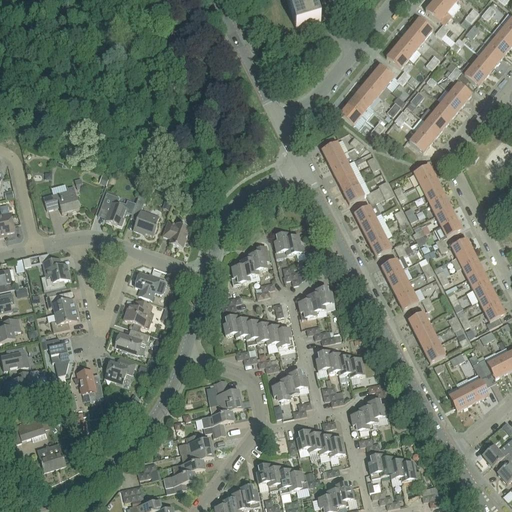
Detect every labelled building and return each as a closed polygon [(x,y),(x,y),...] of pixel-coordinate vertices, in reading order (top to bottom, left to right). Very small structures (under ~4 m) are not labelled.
[(287,0),(296,30),(321,23),(318,24),(310,0),(287,0)] [(436,0),(434,3),(448,15),(453,19),(461,9),(456,5),(449,0),(436,0)] [(440,25),(448,15),(434,3),(426,13),(440,25)] [(490,9),(486,13),(492,18),(496,13),(490,9)] [(473,11),(469,16),(475,21),(479,16),(473,11)] [(488,23),(492,18),(486,13),(482,18),(488,23)] [(465,21),(467,22),(471,26),(475,21),(469,16),(465,21)] [(419,21),(411,31),(425,42),(433,33),(427,27),(419,21)] [(443,26),(439,31),(446,36),(449,32),(450,31),(443,26)] [(474,28),(470,33),(476,38),(479,33),(474,28)] [(511,50),(511,48),(511,34),(505,29),(497,39),(511,50)] [(403,40),(417,52),(425,42),(411,31),(403,40)] [(446,36),(439,31),(435,36),(442,41),(445,37),(446,36)] [(476,38),(470,33),(465,37),(471,43),(476,38)] [(445,37),(442,41),(451,49),(455,45),(455,44),(445,37)] [(503,60),(511,50),(497,39),(489,48),(503,60)] [(403,40),(395,50),(409,62),(417,52),(403,40)] [(434,57),(438,52),(426,43),(422,48),(434,57)] [(457,55),(461,50),(461,49),(455,44),(451,50),(457,55)] [(489,48),(481,58),(495,70),(503,60),(489,48)] [(409,62),(395,50),(387,60),(395,66),(401,72),(409,62)] [(434,58),(430,63),(436,68),(440,63),(434,58)] [(487,80),(495,70),(481,58),(473,68),(487,80)] [(426,68),(432,73),(436,68),(430,63),(426,68)] [(470,65),(470,66),(468,64),(464,71),(468,74),(464,78),(478,89),(487,80),(473,68),(470,65)] [(395,80),(388,74),(380,68),(372,77),(386,89),(395,80)] [(456,69),(452,74),(458,79),(462,74),(456,69)] [(405,73),(401,78),(407,83),(411,78),(405,73)] [(448,79),(454,84),(458,79),(452,74),(448,79)] [(372,77),(364,87),(378,99),(386,89),(372,77)] [(407,83),(401,78),(396,83),(402,88),(407,83)] [(427,85),(433,89),(437,84),(431,79),(427,85)] [(472,97),(464,91),(458,86),(450,95),(464,107),(472,97)] [(356,97),(370,109),(378,99),(364,87),(356,97)] [(464,107),(450,95),(446,92),(438,102),(442,105),(456,117),(464,107)] [(419,94),(415,99),(420,104),(424,99),(419,94)] [(356,97),(348,107),(362,119),(370,109),(356,97)] [(420,104),(415,99),(410,104),(416,109),(420,104)] [(395,105),(391,110),(397,115),(401,110),(395,105)] [(456,117),(442,105),(434,115),(448,126),(456,117)] [(348,123),(354,128),(362,119),(348,107),(340,117),(348,123)] [(402,112),(410,117),(413,113),(405,108),(402,112)] [(387,115),(393,120),(397,115),(391,110),(387,115)] [(403,114),(398,119),(404,123),(408,119),(403,114)] [(440,136),(448,126),(434,115),(426,125),(440,136)] [(404,123),(398,119),(394,123),(400,128),(404,123)] [(413,130),(418,134),(432,146),(440,136),(426,125),(421,121),(413,130)] [(381,134),(382,133),(385,129),(379,124),(375,130),(381,134)] [(371,134),(377,139),(381,134),(375,130),(371,134)] [(432,146),(418,134),(409,144),(423,156),(432,146)] [(354,150),(359,143),(354,140),(349,146),(354,150)] [(365,148),(362,146),(359,143),(354,150),(360,154),(365,148)] [(343,155),(337,145),(322,152),(328,163),(343,155)] [(328,163),(333,174),(348,166),(343,155),(328,163)] [(367,163),(370,169),(377,165),(374,159),(367,163)] [(333,174),(338,185),(354,177),(360,174),(354,163),(348,166),(333,174)] [(380,171),(377,165),(370,169),(373,174),(380,171)] [(429,168),(420,172),(414,175),(420,186),(435,178),(429,168)] [(359,188),(354,177),(338,185),(344,196),(359,188)] [(440,189),(435,178),(420,186),(425,197),(440,189)] [(84,191),(81,180),(75,182),(78,192),(84,191)] [(367,198),(369,203),(391,192),(387,184),(387,185),(378,189),(379,191),(370,195),(366,197),(367,198)] [(365,199),(367,198),(366,197),(370,195),(365,185),(359,188),(344,196),(349,206),(365,199)] [(80,211),(75,192),(74,189),(67,191),(68,194),(54,198),(44,200),(47,213),(60,209),(62,216),(80,211)] [(394,192),(397,198),(403,194),(401,189),(394,192)] [(425,197),(431,207),(446,200),(440,189),(425,197)] [(141,192),(136,206),(131,220),(137,222),(133,232),(141,235),(142,234),(154,238),(157,229),(156,228),(160,219),(141,212),(148,195),(141,192)] [(391,192),(369,203),(372,208),(385,202),(386,203),(394,199),(391,192)] [(406,200),(403,194),(397,198),(400,204),(406,200)] [(106,222),(122,228),(128,211),(117,207),(120,200),(107,195),(101,210),(109,213),(106,222)] [(436,218),(451,211),(446,200),(431,207),(436,218)] [(360,227),(375,219),(370,208),(354,216),(360,227)] [(405,214),(408,219),(414,216),(412,211),(405,214)] [(457,222),(451,211),(436,218),(442,229),(457,222)] [(394,216),(397,222),(404,218),(401,213),(394,216)] [(6,235),(15,233),(11,215),(0,217),(0,239),(6,238),(6,235)] [(417,222),(414,216),(408,219),(411,225),(417,222)] [(366,238),(387,227),(381,217),(376,219),(375,219),(360,227),(366,238)] [(404,218),(397,222),(400,228),(407,224),(404,218)] [(462,232),(457,222),(442,229),(435,233),(440,242),(443,241),(444,242),(447,240),(462,232)] [(183,251),(190,230),(177,225),(177,227),(168,223),(163,238),(171,241),(170,246),(183,251)] [(366,238),(371,249),(387,241),(393,238),(387,227),(366,238)] [(419,241),(426,237),(430,235),(426,227),(420,230),(421,232),(416,235),(419,241)] [(277,256),(276,256),(275,256),(276,262),(284,260),(284,259),(288,259),(287,254),(286,247),(291,246),(290,240),(289,236),(279,238),(280,243),(274,245),(277,256)] [(299,238),(290,240),(291,246),(286,247),(287,254),(288,259),(297,257),(305,255),(303,248),(301,248),(299,238)] [(377,260),(385,255),(392,252),(387,241),(371,249),(377,260)] [(439,250),(446,246),(444,242),(443,241),(440,242),(436,244),(439,250)] [(467,241),(458,246),(452,249),(457,260),(472,252),(467,241)] [(405,251),(407,256),(413,253),(413,251),(417,249),(417,248),(416,245),(411,248),(408,250),(405,251)] [(395,249),(397,255),(405,251),(402,246),(395,249)] [(449,252),(446,246),(439,250),(441,256),(449,252)] [(257,267),(259,278),(263,277),(262,273),(268,271),(267,265),(270,264),(267,249),(257,251),(258,256),(249,258),(250,262),(252,268),(257,267)] [(407,256),(405,251),(397,255),(400,260),(400,261),(404,259),(408,257),(407,256)] [(478,263),(472,252),(457,260),(463,271),(478,263)] [(315,262),(318,266),(323,262),(319,258),(315,262)] [(404,259),(400,261),(400,260),(397,261),(381,269),(387,280),(402,272),(409,269),(404,259)] [(30,260),(23,261),(25,270),(32,268),(30,260)] [(46,279),(42,280),(45,294),(66,290),(64,283),(70,282),(67,267),(62,268),(60,261),(43,265),(46,279)] [(240,264),(241,268),(242,268),(243,275),(249,273),(251,284),(260,282),(259,278),(257,267),(252,268),(250,262),(240,264)] [(483,274),(478,263),(463,271),(468,281),(483,274)] [(431,272),(428,266),(422,269),(421,269),(424,275),(431,272)] [(233,288),(251,284),(249,273),(243,275),(242,268),(241,268),(232,270),(234,280),(232,281),(233,288)] [(447,279),(443,271),(441,268),(434,272),(440,282),(447,279)] [(167,283),(170,276),(154,269),(151,276),(167,283)] [(286,283),(292,282),(293,282),(291,276),(290,269),(283,271),(286,283)] [(0,294),(14,292),(13,284),(10,271),(4,273),(4,272),(0,273),(0,294)] [(387,280),(392,291),(408,283),(402,272),(387,280)] [(434,278),(431,272),(424,275),(427,281),(434,278)] [(489,285),(483,274),(468,281),(474,292),(489,285)] [(155,296),(155,295),(161,297),(163,296),(167,286),(165,283),(160,281),(160,280),(150,277),(149,278),(140,275),(135,289),(141,291),(139,298),(152,302),(155,296)] [(297,275),(291,276),(293,282),(292,282),(293,288),(300,287),(297,275)] [(450,284),(447,279),(440,282),(443,288),(450,284)] [(392,291),(398,302),(414,294),(408,283),(392,291)] [(262,288),(263,294),(269,293),(275,292),(274,285),(262,288)] [(494,295),(489,285),(474,292),(467,296),(472,307),(479,303),(494,295)] [(447,297),(454,293),(458,291),(456,287),(452,289),(445,293),(447,297)] [(16,292),(18,300),(28,297),(27,290),(16,292)] [(316,293),(317,297),(318,303),(324,302),(325,308),(335,306),(332,295),(327,296),(326,291),(316,293)] [(257,296),(258,302),(271,299),(269,293),(263,294),(257,296)] [(419,305),(414,294),(398,302),(403,313),(419,305)] [(0,317),(12,314),(11,307),(15,306),(12,295),(0,297),(0,303),(0,304),(0,303),(0,317)] [(55,317),(77,312),(75,305),(74,305),(73,301),(65,303),(64,295),(46,299),(49,311),(54,310),(55,317)] [(448,299),(451,304),(457,301),(455,295),(448,299)] [(479,303),(485,314),(500,306),(494,295),(479,303)] [(326,313),(325,308),(324,302),(318,303),(317,297),(307,299),(308,304),(309,310),(315,309),(316,315),(326,313)] [(228,302),(229,308),(235,307),(242,305),(240,299),(228,302)] [(421,303),(424,308),(431,305),(428,299),(421,303)] [(169,300),(166,306),(165,310),(172,312),(175,302),(169,300)] [(463,311),(457,301),(451,304),(456,315),(463,311)] [(134,325),(132,331),(140,334),(141,328),(150,330),(154,316),(150,314),(152,308),(137,303),(135,309),(129,307),(124,322),(134,325)] [(317,319),(316,315),(315,309),(309,310),(308,304),(298,306),(302,323),(317,319)] [(434,310),(431,305),(424,308),(427,314),(434,310)] [(281,306),(275,308),(278,320),(284,319),(281,306)] [(505,317),(500,306),(485,314),(490,325),(487,326),(490,332),(503,325),(502,325),(500,320),(505,317)] [(237,313),(235,307),(229,308),(223,309),(224,315),(237,313)] [(173,312),(166,310),(164,316),(171,319),(173,312)] [(77,312),(55,317),(57,323),(51,324),(54,335),(70,332),(69,325),(77,323),(77,320),(78,319),(77,312)] [(408,322),(414,333),(430,325),(424,314),(408,322)] [(469,322),(465,316),(459,320),(462,326),(469,322)] [(240,329),(239,323),(238,319),(228,321),(229,326),(224,327),(226,339),(236,337),(235,330),(240,329)] [(451,328),(458,325),(455,319),(448,322),(451,328)] [(14,335),(21,334),(18,321),(1,325),(2,332),(0,332),(0,345),(16,342),(14,335)] [(248,321),(239,323),(240,329),(235,330),(236,337),(236,341),(246,339),(247,339),(245,333),(251,331),(249,325),(248,321)] [(462,326),(465,332),(472,328),(469,322),(462,326)] [(246,339),(247,344),(248,348),(258,346),(257,342),(256,335),(261,334),(260,328),(259,324),(249,325),(251,331),(245,333),(247,339),(246,339)] [(419,344),(435,336),(430,325),(414,333),(419,344)] [(454,334),(455,333),(461,330),(458,325),(451,328),(454,334)] [(271,337),(270,330),(269,326),(260,328),(261,334),(256,335),(257,342),(258,346),(258,347),(267,344),(266,338),(271,337)] [(504,335),(510,332),(511,332),(508,326),(501,329),(504,335)] [(267,344),(268,349),(277,347),(278,347),(276,340),(282,339),(280,333),(280,328),(270,330),(271,337),(266,338),(267,344)] [(308,338),(314,336),(320,335),(319,329),(307,331),(308,338)] [(145,350),(141,348),(142,346),(147,347),(150,337),(140,334),(132,331),(131,331),(129,338),(120,335),(115,349),(138,357),(142,358),(144,357),(145,352),(145,350)] [(290,331),(280,333),(282,339),(276,340),(278,347),(277,347),(278,351),(294,348),(290,331)] [(322,341),(328,340),(327,335),(327,334),(320,335),(314,336),(316,342),(322,341)] [(486,337),(489,344),(495,341),(492,334),(486,337)] [(419,344),(425,355),(441,347),(435,336),(419,344)] [(323,347),(335,345),(341,344),(340,337),(334,338),(332,339),(328,340),(322,341),(323,347)] [(483,347),(489,344),(486,337),(480,340),(483,347)] [(59,340),(45,343),(47,351),(50,351),(53,365),(55,365),(58,379),(66,377),(69,363),(66,347),(61,348),(59,340)] [(459,344),(462,350),(469,346),(466,340),(459,344)] [(430,366),(439,361),(446,358),(441,347),(425,355),(430,366)] [(4,370),(7,373),(26,369),(29,369),(28,360),(26,360),(23,349),(15,351),(16,357),(1,360),(4,370)] [(238,362),(244,361),(251,360),(249,353),(236,356),(238,362)] [(331,358),(330,354),(320,356),(322,361),(316,363),(319,374),(328,372),(327,366),(332,364),(331,358)] [(506,376),(511,373),(511,361),(509,355),(498,360),(506,376)] [(329,377),(339,375),(337,368),(343,366),(342,361),(341,356),(331,358),(332,364),(327,366),(328,372),(329,377)] [(456,359),(460,366),(465,363),(462,356),(456,359)] [(256,358),(251,360),(244,361),(245,367),(258,364),(256,358)] [(351,359),(342,361),(343,366),(337,368),(339,375),(340,379),(349,377),(348,370),(353,369),(352,363),(351,359)] [(454,369),(460,366),(456,359),(450,362),(454,369)] [(479,365),(485,378),(492,375),(495,382),(506,376),(498,360),(487,366),(485,362),(479,365)] [(259,370),(266,369),(272,368),(271,361),(258,364),(259,370)] [(362,361),(352,363),(353,369),(348,370),(349,377),(350,381),(365,378),(362,361)] [(132,376),(135,366),(123,362),(121,368),(110,364),(105,380),(116,384),(117,381),(124,384),(127,375),(132,376)] [(475,372),(480,381),(485,378),(479,365),(475,367),(473,368),(475,372)] [(272,368),(266,369),(267,375),(279,373),(278,366),(272,368)] [(437,376),(438,376),(444,372),(441,366),(434,370),(437,376)] [(38,372),(30,374),(16,377),(18,383),(6,386),(7,394),(10,394),(11,400),(30,397),(27,387),(40,384),(38,372)] [(91,404),(94,403),(104,401),(101,387),(95,388),(91,372),(78,375),(83,397),(89,395),(91,404)] [(297,386),(299,392),(308,390),(306,379),(303,379),(302,374),(289,376),(290,381),(291,381),(292,387),(297,386)] [(289,392),(290,399),(300,397),(299,392),(297,386),(292,387),(291,381),(290,381),(281,383),(282,387),(283,393),(289,392)] [(335,389),(332,389),(331,381),(326,382),(328,388),(329,390),(323,391),(324,398),(336,395),(335,389)] [(471,388),(479,403),(490,398),(482,382),(471,388)] [(227,390),(226,383),(214,386),(215,390),(207,391),(207,394),(227,390)] [(376,394),(382,392),(381,386),(368,389),(370,395),(376,394)] [(282,387),(272,389),(274,400),(280,399),(281,405),(291,403),(290,399),(289,392),(283,393),(282,387)] [(468,409),(479,403),(471,388),(460,393),(468,409)] [(209,401),(211,409),(241,403),(239,393),(229,395),(227,390),(207,394),(209,401)] [(388,391),(382,392),(376,394),(377,400),(390,398),(388,391)] [(457,414),(468,409),(460,393),(449,399),(457,414)] [(325,404),(331,403),(344,400),(343,394),(336,395),(324,398),(325,404)] [(188,411),(199,408),(196,399),(186,402),(188,411)] [(345,406),(344,400),(331,403),(333,409),(345,406)] [(211,409),(213,418),(213,419),(233,414),(233,415),(243,412),(241,403),(211,409)] [(377,421),(387,419),(384,408),(382,408),(381,403),(368,405),(369,410),(371,416),(376,415),(377,421)] [(298,407),(300,413),(306,412),(312,411),(311,404),(298,407)] [(281,408),(274,409),(277,421),(283,420),(281,408)] [(359,412),(360,416),(361,416),(362,423),(367,421),(369,428),(370,432),(373,431),(373,427),(378,426),(377,421),(376,415),(371,416),(369,410),(359,412)] [(307,418),(306,412),(300,413),(293,414),(295,421),(307,418)] [(235,424),(233,415),(233,414),(213,419),(213,418),(202,421),(205,436),(213,435),(225,432),(224,426),(235,424)] [(89,445),(83,415),(72,417),(79,447),(89,445)] [(361,416),(360,416),(351,418),(353,429),(356,428),(357,435),(370,432),(369,428),(367,421),(362,423),(361,416)] [(335,423),(323,426),(324,432),(337,430),(335,423)] [(22,444),(32,441),(46,436),(44,432),(43,429),(41,424),(18,432),(22,444)] [(109,428),(98,434),(99,436),(100,437),(111,431),(109,428)] [(225,432),(213,435),(214,441),(226,438),(225,432)] [(299,454),(309,451),(310,451),(308,445),(313,443),(312,438),(311,433),(298,436),(300,441),(297,442),(299,454)] [(321,436),(312,438),(313,443),(308,445),(310,451),(309,451),(310,456),(320,454),(318,447),(324,446),(322,440),(321,436)] [(180,448),(181,458),(212,451),(210,441),(200,443),(198,438),(189,440),(186,440),(187,446),(180,448)] [(332,438),(322,440),(324,446),(318,447),(320,454),(320,458),(330,456),(329,450),(334,448),(333,442),(332,438)] [(338,459),(340,459),(346,457),(342,440),(333,442),(334,448),(329,450),(330,456),(331,461),(332,467),(340,465),(338,459)] [(373,447),(372,441),(359,443),(360,449),(367,448),(373,447)] [(295,442),(289,444),(288,444),(291,456),(297,455),(295,442)] [(483,458),(493,470),(496,466),(505,459),(508,461),(511,458),(511,457),(511,445),(506,451),(507,453),(502,457),(495,448),(483,458)] [(66,468),(59,446),(50,449),(47,447),(46,450),(37,453),(44,475),(66,468)] [(379,446),(373,447),(367,448),(368,454),(380,452),(379,446)] [(214,461),(212,451),(181,458),(183,467),(204,463),(214,461)] [(381,480),(380,476),(381,476),(379,469),(385,468),(384,462),(383,457),(370,460),(371,466),(368,466),(372,482),(381,480)] [(511,457),(511,458),(508,461),(505,459),(496,466),(493,470),(496,467),(501,472),(498,475),(508,487),(511,483),(511,457)] [(381,480),(391,478),(389,472),(395,470),(394,464),(393,460),(384,462),(385,468),(379,469),(381,476),(380,476),(381,480)] [(406,473),(404,467),(404,462),(394,464),(395,470),(389,472),(391,478),(392,483),(401,480),(400,474),(406,473)] [(173,469),(175,479),(195,475),(206,473),(204,463),(183,467),(173,469)] [(414,465),(404,467),(406,473),(400,474),(401,480),(402,485),(412,483),(411,476),(416,475),(414,465)] [(144,475),(151,473),(157,472),(156,466),(143,469),(144,475)] [(273,478),(272,472),(271,467),(261,469),(262,475),(256,476),(259,487),(268,485),(269,485),(268,479),(273,478)] [(6,472),(7,475),(11,479),(16,473),(9,468),(6,472)] [(281,470),(272,472),(273,478),(268,479),(269,485),(268,485),(270,494),(280,492),(278,481),(283,480),(282,474),(281,470)] [(328,480),(340,477),(339,471),(327,473),(328,480)] [(280,492),(280,497),(290,495),(289,490),(290,490),(288,484),(294,482),(292,477),(291,472),(282,474),(283,480),(278,481),(280,492)] [(152,480),(151,473),(144,475),(138,476),(140,482),(152,480)] [(164,481),(167,490),(168,496),(175,495),(177,494),(187,492),(186,486),(197,484),(195,475),(175,479),(164,481)] [(308,484),(304,484),(302,475),(292,477),(294,482),(288,484),(290,490),(289,490),(290,495),(300,493),(309,491),(308,484)] [(313,475),(306,476),(307,483),(315,481),(313,475)] [(309,490),(321,488),(320,481),(308,484),(309,490)] [(344,498),(346,509),(349,508),(348,503),(355,502),(352,491),(347,492),(346,486),(336,488),(337,493),(338,499),(344,498)] [(141,489),(135,490),(137,502),(144,501),(141,489)] [(251,507),(252,511),(260,509),(260,505),(257,493),(252,494),(251,489),(241,491),(241,495),(242,495),(243,501),(249,500),(251,507)] [(135,490),(129,491),(131,504),(137,502),(135,490)] [(125,505),(131,504),(129,491),(122,493),(125,505)] [(508,503),(511,499),(511,493),(510,492),(503,498),(508,503)] [(327,495),(328,499),(330,505),(335,504),(337,511),(337,510),(346,509),(344,498),(338,499),(337,493),(327,495)] [(386,499),(384,493),(372,496),(373,502),(379,501),(386,499)] [(241,506),(241,511),(247,511),(251,511),(252,511),(251,507),(249,500),(243,501),(242,495),(241,495),(232,497),(233,502),(235,508),(241,506)] [(430,503),(436,502),(435,496),(422,498),(424,505),(430,503)] [(392,498),(386,499),(379,501),(380,507),(387,506),(393,504),(392,498)] [(321,511),(337,511),(337,510),(337,511),(335,504),(330,505),(328,499),(318,501),(321,511)] [(267,511),(274,511),(273,507),(272,501),(265,502),(267,511)] [(444,507),(442,501),(436,502),(430,503),(431,509),(444,507)] [(241,511),(241,506),(235,508),(233,502),(223,504),(224,508),(225,511),(241,511)] [(399,503),(393,504),(387,506),(388,511),(400,509),(399,503)]
